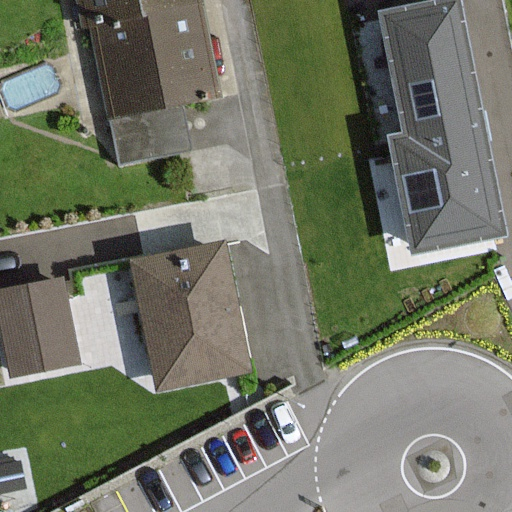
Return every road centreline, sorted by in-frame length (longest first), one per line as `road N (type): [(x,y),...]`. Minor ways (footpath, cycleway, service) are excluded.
road 1 (residential): [(235,0),(304,377),(351,443)]
road 2 (residential): [(511,420),(472,386),(427,380),(386,395),(351,443)]
